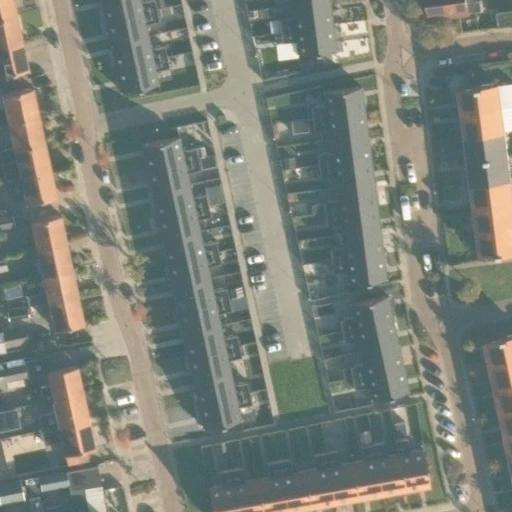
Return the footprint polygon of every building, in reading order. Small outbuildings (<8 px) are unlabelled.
[(0,0),(0,19),(16,16),(12,0),(0,0)] [(139,0),(100,0),(105,20),(156,9),(154,0),(143,0),(140,1),(139,0)] [(293,17),(279,19),(280,31),(332,24),(329,0),(291,5),(293,17)] [(427,0),(430,18),(483,11),(481,0),(477,1),(476,0),(427,0)] [(156,9),(105,20),(110,44),(147,36),(145,24),(159,21),(156,9)] [(0,19),(0,45),(21,41),(16,16),(0,19)] [(332,24),(280,31),(282,42),(296,41),(298,54),(336,49),(332,24)] [(147,36),(110,44),(115,67),(166,56),(164,45),(150,48),(147,36)] [(0,74),(27,68),(21,41),(0,45),(0,74)] [(166,56),(115,67),(120,92),(158,83),(155,71),(169,67),(166,56)] [(459,88),(462,112),(502,107),(499,83),(459,88)] [(324,104),(310,106),(312,118),(364,111),(360,86),(323,91),(324,104)] [(8,121),(37,114),(31,87),(1,94),(4,107),(0,107),(0,122),(8,121)] [(502,107),(462,112),(465,136),(505,131),(502,107)] [(364,111),(312,118),(313,129),(328,128),(329,140),(367,135),(364,111)] [(11,135),(13,148),(43,141),(37,114),(8,121),(11,135)] [(292,133),(308,130),(306,119),(290,121),(292,133)] [(480,158),(508,155),(505,131),(465,136),(468,160),(480,158)] [(331,152),(316,154),(318,165),(370,159),(367,135),(329,140),(331,152)] [(178,137),(141,145),(146,169),(197,158),(195,146),(181,149),(178,137)] [(4,178),(19,175),(49,168),(43,141),(13,148),(16,161),(1,164),(4,178)] [(201,169),(216,166),(213,155),(199,158),(201,169)] [(468,160),(471,184),(507,179),(511,179),(508,155),(480,158),(468,160)] [(197,158),(146,169),(151,192),(188,184),(186,172),(200,169),(197,158)] [(370,159),(318,165),(320,177),(334,175),(335,187),(373,182),(370,159)] [(55,195),(49,168),(19,175),(25,202),(55,195)] [(486,206),(511,203),(511,187),(511,179),(507,179),(471,184),(474,208),(486,206)] [(337,200),(323,201),(324,213),(376,206),(373,182),(335,187),(337,200)] [(188,184),(151,192),(156,216),(208,205),(205,193),(191,196),(188,184)] [(220,190),(205,193),(208,204),(223,201),(220,190)] [(474,208),(477,232),(511,227),(511,203),(486,206),(474,208)] [(208,205),(156,216),(162,239),(199,231),(196,219),(210,216),(208,205)] [(376,206),(324,213),(326,225),(340,223),(342,235),(379,230),(376,206)] [(65,243),(59,214),(29,220),(36,250),(65,243)] [(12,215),(0,217),(0,228),(14,225),(12,215)] [(511,252),(511,227),(477,232),(480,256),(511,252)] [(343,247),(329,249),(331,261),(383,254),(379,230),(342,235),(343,247)] [(199,231),(162,239),(167,263),(218,252),(215,240),(201,243),(199,231)] [(71,269),(65,243),(36,250),(41,276),(71,269)] [(218,252),(167,263),(172,286),(209,278),(206,266),(220,263),(218,252)] [(383,254),(331,261),(332,272),(346,270),(348,283),(386,278),(383,254)] [(47,301),(47,303),(77,297),(71,269),(41,276),(45,292),(25,296),(27,306),(47,301)] [(209,278),(172,286),(177,310),(228,298),(226,287),(212,290),(209,278)] [(352,316),(339,319),(341,331),(392,320),(387,295),(349,303),(352,316)] [(82,323),(77,297),(47,303),(53,329),(82,323)] [(228,298),(177,310),(182,333),(219,325),(217,313),(231,310),(228,298)] [(8,320),(28,316),(26,307),(7,311),(8,320)] [(392,320),(341,331),(343,342),(357,339),(360,351),(397,343),(392,320)] [(219,325),(182,333),(187,357),(238,345),(236,334),(222,337),(219,325)] [(1,334),(4,347),(28,342),(25,328),(1,334)] [(490,364),(511,359),(511,334),(508,336),(485,340),(490,364)] [(362,363),(349,366),(351,378),(402,367),(397,343),(360,351),(362,363)] [(238,345),(187,357),(192,380),(229,372),(227,360),(241,357),(238,345)] [(495,388),(511,384),(511,359),(490,364),(491,372),(495,388)] [(0,369),(0,382),(26,376),(23,365),(0,369)] [(42,401),(52,399),(82,392),(76,365),(46,372),(49,384),(39,386),(42,401)] [(402,367),(351,378),(354,389),(367,386),(370,399),(407,391),(402,367)] [(229,372),(192,380),(197,403),(249,392),(246,381),(232,384),(229,372)] [(511,384),(495,388),(500,411),(511,408),(511,384)] [(41,429),(58,426),(88,419),(82,392),(52,399),(55,411),(38,415),(41,429)] [(249,392),(197,403),(203,428),(240,420),(237,407),(251,404),(249,392)] [(511,408),(500,411),(505,435),(511,433),(511,408)] [(58,428),(41,431),(44,444),(61,441),(64,453),(94,447),(88,419),(58,426),(58,428)] [(362,443),(370,441),(368,429),(360,431),(362,443)] [(407,437),(395,440),(397,454),(398,453),(405,492),(429,487),(422,449),(409,451),(407,437)] [(383,442),(372,444),(381,496),(405,492),(398,453),(397,454),(386,456),(383,442)] [(363,460),(351,462),(357,500),(381,496),(372,444),(360,446),(363,460)] [(336,450),(325,452),(334,504),(357,500),(351,462),(339,464),(336,450)] [(316,468),(303,470),(310,508),(334,504),(325,452),(313,454),(316,468)] [(0,475),(8,473),(3,454),(0,455),(0,475)] [(289,459),(277,461),(286,511),(290,511),(310,508),(303,470),(291,473),(289,459)] [(268,477),(256,479),(262,511),(286,511),(277,461),(266,463),(268,477)] [(97,466),(66,471),(72,511),(88,511),(84,487),(100,485),(97,466)] [(242,467),(230,469),(237,511),(262,511),(256,479),(244,481),(242,467)] [(221,485),(208,487),(212,511),(237,511),(230,469),(219,471),(221,485)] [(40,490),(68,486),(66,471),(38,476),(40,490)] [(19,480),(0,483),(0,504),(23,499),(19,480)] [(30,497),(39,495),(37,483),(28,485),(30,497)] [(110,501),(125,498),(122,486),(107,489),(110,501)]
